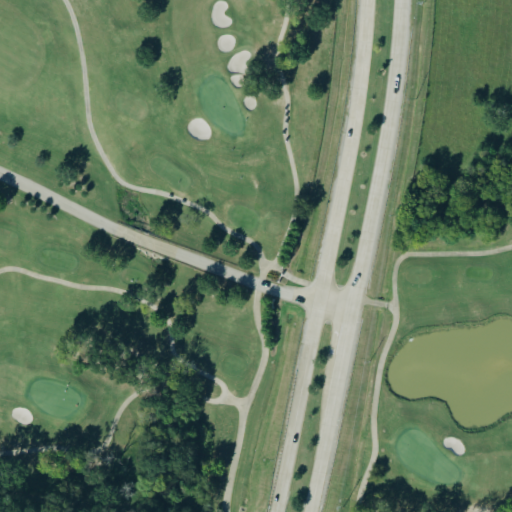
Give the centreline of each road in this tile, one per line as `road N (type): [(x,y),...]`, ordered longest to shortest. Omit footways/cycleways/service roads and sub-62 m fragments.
road 1 (secondary): [(369,0),(349,166),(277,511)]
road 2 (secondary): [(356,311),(385,170),(406,0)]
road 3 (secondary): [(310,511),(346,359)]
